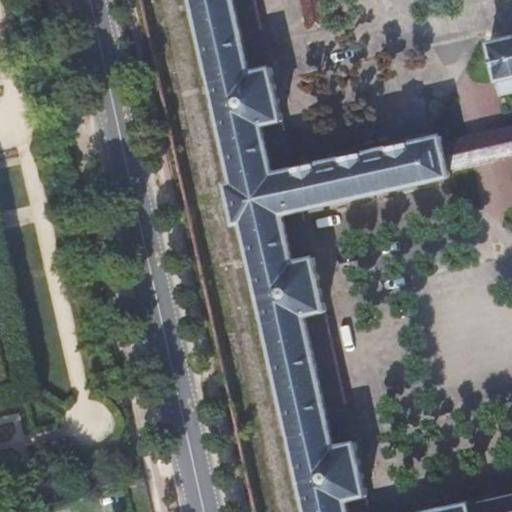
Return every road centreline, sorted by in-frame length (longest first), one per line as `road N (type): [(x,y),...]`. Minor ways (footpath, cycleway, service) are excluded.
road 1 (secondary): [(203,511),(89,0)]
road 2 (track): [(0,445),(83,428),(0,53)]
